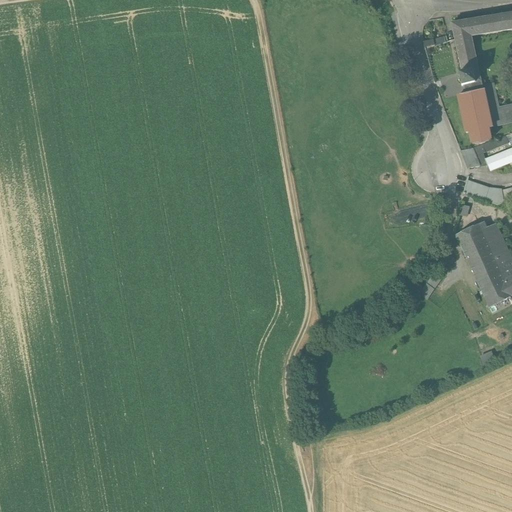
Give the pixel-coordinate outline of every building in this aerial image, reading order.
[(464,87),(466,95),(483,91),(482,86),(470,38),(511,30),(511,14),(451,25),(463,73),(473,70),(477,84),(464,87)] [(477,84),(473,70),(463,73),(459,74),(462,88),(464,87),(477,84)] [(490,90),(496,114),(511,110),(511,105),(499,108),(494,85),(482,86),(483,91),(490,90)] [(511,110),(496,114),(490,90),(483,91),(466,95),(459,96),(466,133),(470,132),(472,144),(475,144),(477,144),(479,143),(481,143),(484,142),(486,142),(488,141),(490,140),(488,129),(511,123),(511,110)] [(511,148),(486,159),(484,154),(511,142),(511,134),(471,151),(460,152),(467,170),(468,169),(479,167),(488,166),(490,171),(511,162),(511,148)] [(496,206),(504,204),(501,192),(487,190),(466,180),(463,193),(496,206)] [(483,223),(455,236),(489,308),(511,296),(511,258),(496,225),(486,230),(483,223)] [(486,353),(493,350),(490,344),(484,347),(486,353)] [(494,351),(482,355),(485,364),(497,360),(494,351)]
